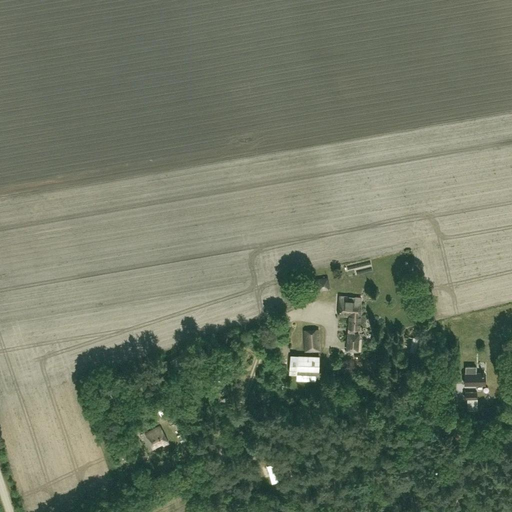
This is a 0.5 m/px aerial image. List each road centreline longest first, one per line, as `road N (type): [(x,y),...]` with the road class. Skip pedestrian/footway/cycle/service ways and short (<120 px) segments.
road 1 (track): [(287,322),(268,336),(218,433),(224,511)]
road 2 (track): [(70,511),(218,433)]
